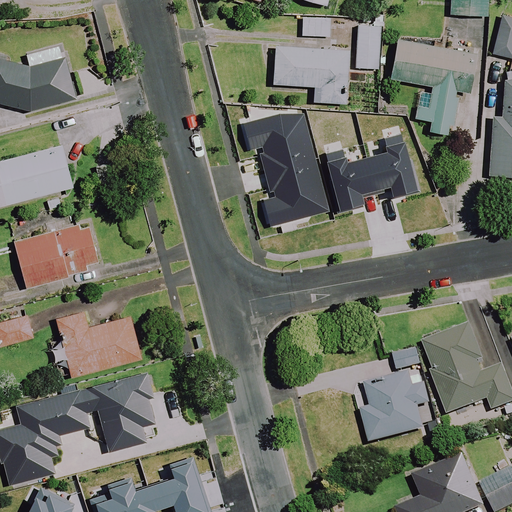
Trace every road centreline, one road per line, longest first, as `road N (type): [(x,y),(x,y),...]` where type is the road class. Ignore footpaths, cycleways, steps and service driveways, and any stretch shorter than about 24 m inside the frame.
road 1 (residential): [(143,0),(224,307)]
road 2 (residential): [(224,307),(511,255)]
road 3 (residential): [(224,307),(281,511)]
